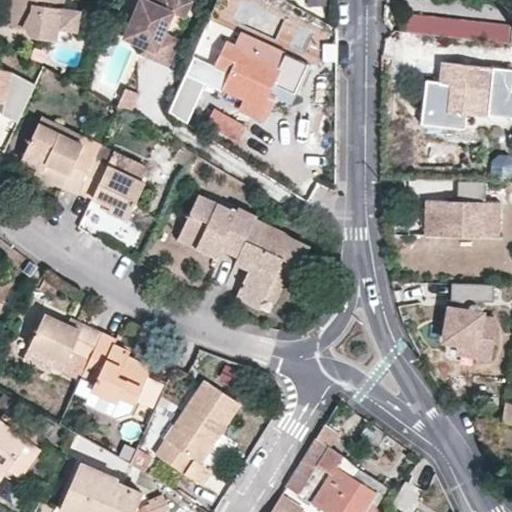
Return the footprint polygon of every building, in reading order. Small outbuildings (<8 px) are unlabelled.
[(8,0),(6,9),(15,10),(13,23),(12,27),(28,29),(34,37),(46,39),(46,32),(52,26),(58,27),(59,22),(62,0),(8,0)] [(62,0),(59,22),(74,25),(77,0),(62,0)] [(139,0),(125,31),(144,40),(155,46),(152,52),(168,60),(180,35),(165,28),(175,8),(186,12),(191,0),(139,0)] [(15,10),(6,9),(5,22),(13,23),(15,10)] [(511,29),(511,30),(511,25),(411,15),(409,33),(511,42),(511,29)] [(46,39),(56,41),(58,27),(52,26),(46,32),(46,39)] [(235,42),(227,38),(214,65),(229,72),(222,87),(252,102),(248,112),(264,119),(280,86),(274,83),(279,71),(276,69),(284,53),(241,31),(235,42)] [(155,46),(144,40),(141,47),(152,52),(155,46)] [(511,67),(511,47),(493,46),(491,65),(510,67),(511,67)] [(185,70),(222,87),(229,72),(214,65),(192,55),(185,70)] [(509,71),(510,67),(491,65),(438,59),(436,80),(423,79),(419,108),(467,113),(489,116),(490,113),(505,114),(508,87),(509,71)] [(0,100),(4,101),(10,71),(0,68),(0,100)] [(36,84),(10,71),(2,115),(19,121),(36,84)] [(206,83),(189,76),(178,101),(195,109),(206,83)] [(132,118),(144,97),(132,90),(121,111),(132,118)] [(237,139),(245,124),(214,107),(206,122),(237,139)] [(466,128),(467,113),(419,108),(418,122),(466,128)] [(78,188),(89,164),(77,158),(83,144),(39,122),(23,158),(37,165),(51,172),(48,178),(76,192),(78,188)] [(140,178),(146,164),(114,150),(107,163),(140,178)] [(492,175),(511,175),(511,156),(508,153),(499,153),(492,159),(492,175)] [(89,164),(78,188),(110,203),(108,208),(127,217),(144,180),(140,178),(107,163),(93,157),(89,164)] [(37,165),(35,171),(48,178),(51,172),(37,165)] [(501,234),(502,199),(486,198),(487,178),(458,178),(458,193),(458,198),(448,197),(426,197),(425,212),(435,212),(435,233),(501,234)] [(236,210),(199,192),(180,233),(202,243),(200,247),(216,256),(220,246),(239,255),(257,216),(258,214),(239,205),(236,210)] [(435,233),(435,212),(425,212),(425,232),(435,233)] [(262,304),(265,298),(284,259),(302,268),(312,247),(294,239),(285,230),(257,216),(239,255),(235,261),(249,269),(238,293),(262,304)] [(202,243),(180,233),(178,238),(200,247),(202,243)] [(265,298),(276,303),(291,271),(306,279),(309,271),(302,268),(284,259),(265,298)] [(0,304),(10,282),(0,276),(0,304)] [(491,356),(497,318),(481,315),(482,311),(480,311),(480,304),(474,301),(474,298),(492,299),(493,283),(452,281),(451,298),(458,300),(457,308),(449,306),(444,339),(457,341),(475,344),(473,353),(491,356)] [(457,308),(458,300),(451,298),(449,306),(457,308)] [(55,358),(66,363),(72,351),(88,358),(101,332),(83,325),(80,330),(75,328),(45,314),(30,346),(55,358)] [(149,372),(125,362),(128,355),(130,351),(113,344),(115,339),(101,332),(88,358),(80,377),(96,385),(94,390),(117,401),(119,397),(127,379),(142,386),(149,372)] [(473,353),(475,344),(457,341),(455,350),(473,353)] [(80,377),(88,358),(72,351),(66,363),(55,358),(52,366),(79,378),(80,377)] [(149,372),(151,367),(128,355),(125,362),(149,372)] [(130,412),(142,386),(127,379),(119,397),(117,401),(94,390),(96,385),(80,377),(79,378),(73,391),(87,397),(85,403),(115,417),(130,412)] [(240,403),(204,380),(157,454),(185,473),(200,482),(209,469),(207,467),(200,463),(218,436),(240,403)] [(511,425),(511,404),(504,402),(501,420),(502,423),(511,425)] [(0,480),(8,469),(25,444),(28,440),(0,421),(0,480)] [(371,511),(388,487),(351,464),(345,458),(340,453),(333,449),(330,446),(339,430),(326,423),(286,486),(327,511),(363,511),(365,509),(369,511),(371,511)] [(200,463),(207,467),(225,440),(218,436),(200,463)] [(20,478),(37,452),(25,444),(8,469),(20,478)] [(67,511),(133,511),(142,493),(116,482),(118,479),(80,463),(60,509),(67,511)] [(137,504),(140,511),(165,511),(168,511),(162,494),(137,504)] [(281,495),(270,511),(296,511),(286,505),(288,500),(281,495)]
